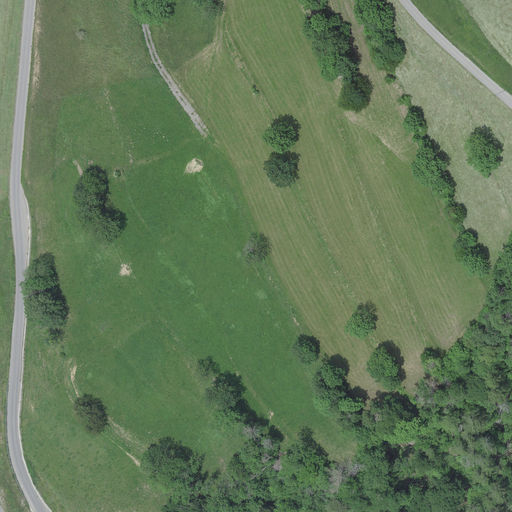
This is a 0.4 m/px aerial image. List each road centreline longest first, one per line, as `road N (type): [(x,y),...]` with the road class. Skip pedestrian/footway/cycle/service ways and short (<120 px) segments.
road 1 (unclassified): [(31,0),(15,179),(20,285),(12,435),(41,511)]
road 2 (track): [(139,0),(155,60),(205,133)]
